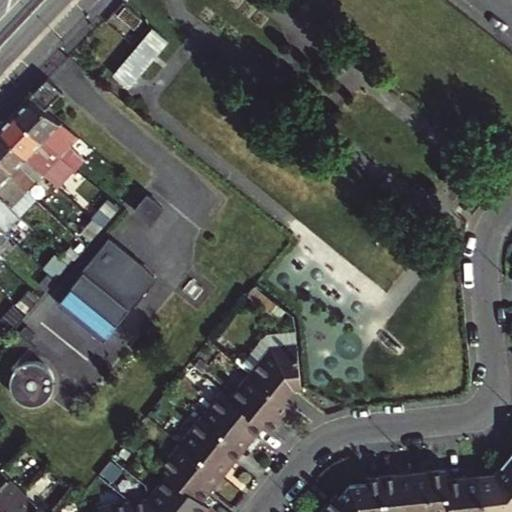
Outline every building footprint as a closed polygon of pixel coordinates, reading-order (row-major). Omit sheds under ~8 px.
[(148,23),(109,70),(125,83),(164,36),(148,23)] [(63,92),(48,78),(31,96),(47,109),(63,92)] [(64,139),(72,130),(47,109),(31,96),(15,113),(62,156),(70,163),(80,152),(64,139)] [(62,156),(15,113),(0,127),(0,130),(29,158),(45,174),(62,156)] [(29,158),(0,130),(0,162),(29,190),(37,181),(21,166),(29,158)] [(45,174),(29,158),(21,166),(37,181),(45,174)] [(29,190),(0,162),(0,192),(14,206),(29,190)] [(14,206),(0,192),(0,223),(10,232),(25,216),(14,206)] [(166,207),(150,194),(136,211),(151,224),(166,207)] [(105,227),(93,216),(83,229),(94,239),(105,227)] [(85,267),(59,299),(104,336),(130,305),(132,307),(157,277),(109,236),(84,266),(85,267)] [(73,246),(65,254),(74,262),(81,253),(73,246)] [(273,337),(274,348),(297,346),(296,334),(273,337)] [(274,348),(251,375),(284,402),(295,389),(301,388),(297,346),(274,348)] [(17,397),(65,398),(65,361),(18,360),(17,397)] [(251,375),(231,400),(263,426),(271,433),(291,408),(284,402),(251,375)] [(223,393),(214,386),(209,394),(217,400),(223,393)] [(217,400),(202,418),(243,451),(263,426),(231,400),(223,393),(217,400)] [(243,451),(202,418),(182,443),(223,476),(243,451)] [(160,469),(169,476),(202,502),(223,476),(182,443),(160,469)] [(511,453),(494,476),(511,491),(511,453)] [(0,511),(4,511),(24,492),(1,470),(0,470),(0,511)] [(445,472),(412,475),(416,511),(448,511),(446,482),(445,472)] [(416,511),(412,475),(381,478),(384,511),(416,511)] [(169,476),(149,500),(163,511),(206,511),(209,509),(202,502),(169,476)] [(511,511),(511,491),(494,476),(478,478),(481,511),(511,511)] [(384,511),(381,478),(362,480),(362,484),(348,486),(337,500),(351,511),(384,511)] [(481,511),(478,478),(446,482),(448,511),(481,511)] [(43,511),(24,492),(4,511),(43,511)] [(333,497),(320,511),(351,511),(337,500),(333,497)] [(163,511),(149,500),(132,503),(133,511),(163,511)] [(133,511),(132,503),(99,509),(99,511),(133,511)]
